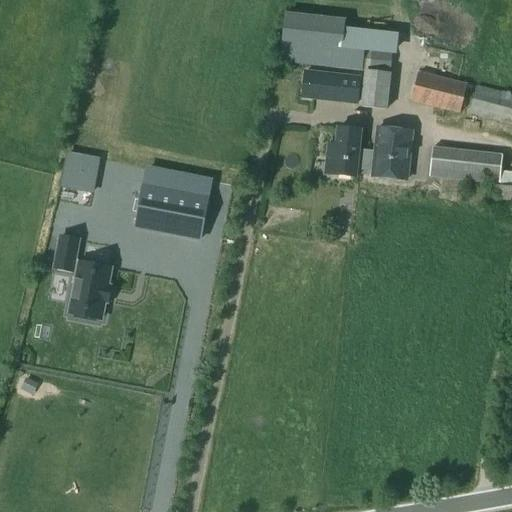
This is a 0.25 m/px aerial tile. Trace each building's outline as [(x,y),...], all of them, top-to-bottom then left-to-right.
[(284,23),(282,52),(339,58),(340,49),(342,50),(340,70),(364,73),(360,108),(386,111),(391,55),(395,55),(398,34),(284,23)] [(418,74),(411,103),(460,115),(467,86),(418,74)] [(309,76),(306,101),(355,106),(358,81),(309,76)] [(511,95),(476,87),(469,114),(511,125),(511,95)] [(356,171),(358,152),(360,132),(336,130),(334,146),(327,145),(324,175),(355,179),(356,171)] [(374,154),(358,152),(356,171),(372,172),(371,178),(405,182),(411,134),(377,130),(374,154)] [(433,147),(430,177),(498,186),(503,157),(433,147)] [(91,192),(94,177),(62,171),(59,186),(91,192)] [(511,189),(492,187),(489,207),(511,210),(511,199),(511,189)] [(199,241),(207,201),(142,189),(135,228),(199,241)] [(61,198),(57,215),(85,223),(90,206),(61,198)] [(106,304),(109,288),(107,287),(110,270),(78,264),(78,267),(73,266),(78,242),(59,239),(59,241),(54,269),(76,273),(68,314),(101,320),(104,303),(106,304)]
